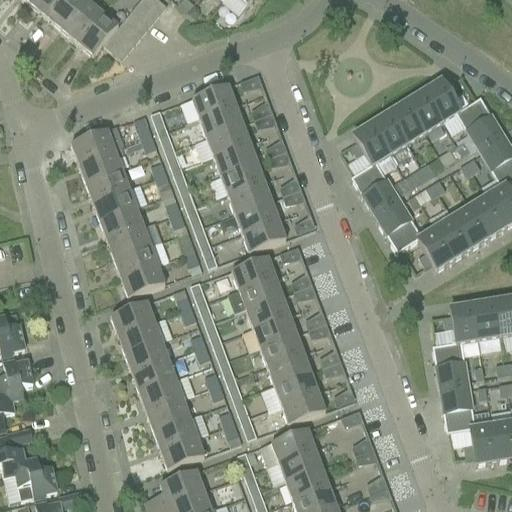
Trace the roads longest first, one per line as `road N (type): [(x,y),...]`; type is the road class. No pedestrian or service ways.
road 1 (residential): [(438,511),(266,45)]
road 2 (residential): [(107,511),(24,138)]
road 3 (residential): [(24,138),(266,45)]
road 4 (residential): [(374,0),(511,99)]
